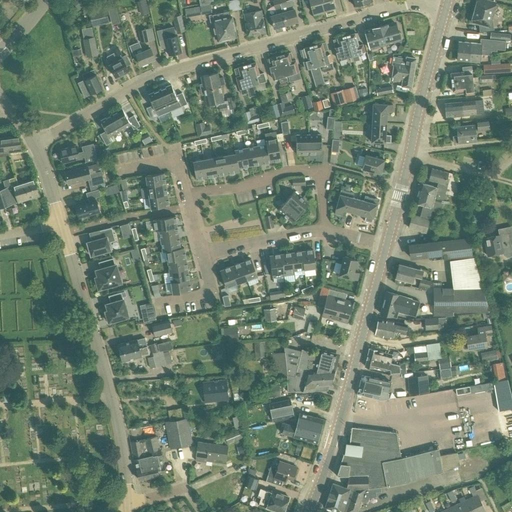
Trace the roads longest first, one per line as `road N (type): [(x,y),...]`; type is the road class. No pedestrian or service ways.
road 1 (residential): [(37,145),(198,62),(406,6),(444,11)]
road 2 (residential): [(127,503),(114,409),(66,233)]
road 3 (tertiary): [(308,511),(385,246)]
road 4 (tertiary): [(385,246),(444,11)]
road 5 (residential): [(324,232),(323,179),(313,170),(187,194)]
road 6 (residential): [(191,206),(66,233)]
road 7 (residential): [(203,252),(324,232)]
